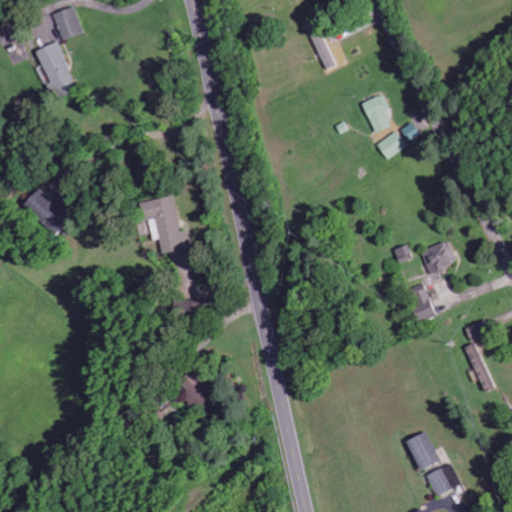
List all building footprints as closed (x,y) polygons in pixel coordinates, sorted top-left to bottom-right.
[(85,34),(77,7),(56,14),(64,40),(85,34)] [(339,65),(325,33),(313,38),(328,70),(339,65)] [(58,98),(80,89),(60,42),(38,51),(58,98)] [(364,104),(376,134),(395,126),(383,96),(364,104)] [(378,145),(388,161),(409,147),(398,132),(378,145)] [(57,235),(72,219),(41,190),(26,206),(57,235)] [(143,202),(147,221),(153,220),(157,241),(163,239),(165,253),(187,250),(178,196),(143,202)] [(432,275),(459,263),(450,241),(423,253),(432,275)] [(396,251),(401,264),(415,258),(409,245),(396,251)] [(408,290),(420,323),(439,317),(426,283),(408,290)] [(474,342),(485,337),(478,324),(468,329),(474,342)] [(499,388),(477,343),(466,348),(488,393),(499,388)] [(192,393),(187,399),(200,411),(216,393),(191,371),(181,383),(192,393)] [(442,460),(428,431),(408,441),(422,470),(442,460)] [(430,474),(438,495),(463,486),(455,465),(430,474)]
